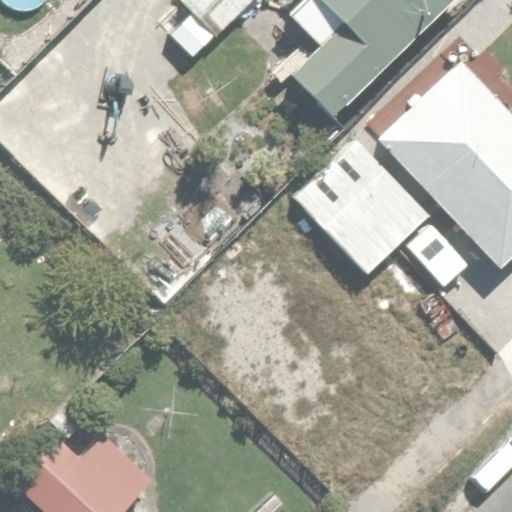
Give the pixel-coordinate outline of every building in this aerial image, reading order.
[(229,0),(189,0),(210,20),(229,0)] [(320,102),(413,0),(266,0),(250,18),(278,43),(267,55),(320,102)] [(337,127),(267,190),(339,269),(409,206),(337,127)] [(63,391),(1,467),(55,511),(98,511),(143,458),(63,391)] [(15,511),(39,511),(27,500),(15,511)]
